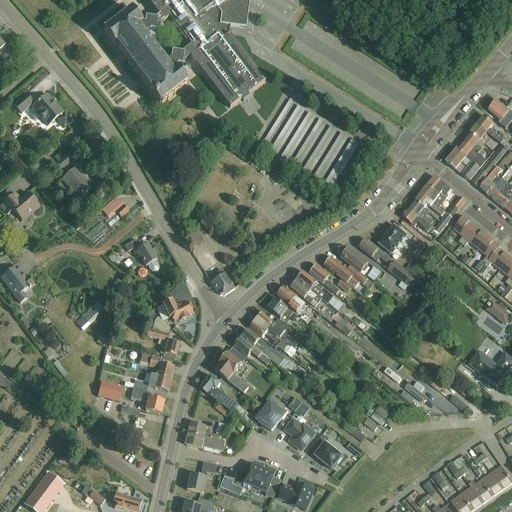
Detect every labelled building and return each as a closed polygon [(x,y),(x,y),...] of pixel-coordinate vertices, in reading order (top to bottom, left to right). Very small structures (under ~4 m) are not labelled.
[(145,0),(159,17),(151,23),(138,21),(131,12),(132,11),(130,11),(130,13),(104,33),(102,33),(102,34),(104,34),(113,47),(113,49),(115,49),(115,47),(128,63),(127,64),(136,75),(137,74),(149,91),(149,92),(147,92),(147,93),(148,93),(158,106),(158,108),(160,108),(162,108),(162,107),(163,106),(162,104),(186,86),(188,86),(187,86),(186,85),(184,83),(187,81),(186,81),(187,80),(187,79),(188,78),(188,77),(188,76),(187,75),(186,74),(186,73),(185,72),(184,72),(183,72),(181,73),(180,73),(178,75),(176,73),(176,71),(176,70),(181,70),(182,63),(190,57),(230,109),(241,100),(243,103),(249,98),(247,96),(265,82),(229,35),(230,27),(246,29),(249,0),(145,0)] [(0,57),(7,65),(14,59),(4,48),(5,47),(0,40),(0,57)] [(21,115),(33,104),(25,95),(13,106),(21,115)] [(63,115),(63,114),(47,96),(32,109),(48,127),(56,120),(57,120),(57,121),(64,129),(67,127),(69,127),(69,124),(72,122),(65,113),(63,115)] [(272,144),(298,104),(292,100),(266,140),(272,144)] [(504,119),(509,113),(496,103),(489,112),(501,122),(498,125),(505,130),(511,124),(504,119)] [(299,104),(273,150),(282,155),(308,109),(299,104)] [(289,164),(319,117),(311,112),(281,159),(289,164)] [(321,118),(295,162),(303,167),(329,123),(321,118)] [(484,118),(477,126),(486,134),(502,148),(506,142),(490,130),(493,126),(484,118)] [(307,170),(316,175),(339,129),(330,124),(307,170)] [(477,126),(470,135),(480,142),(486,134),(477,126)] [(341,131),(318,177),(327,181),(349,136),(341,131)] [(464,143),(457,151),(466,159),(480,170),(487,162),(483,159),(479,155),(482,151),(481,150),(476,146),(480,142),(470,135),(464,143)] [(329,184),(338,188),(360,142),(351,138),(329,184)] [(506,142),(502,148),(507,152),(511,147),(506,142)] [(502,148),(495,155),(500,160),(507,152),(502,148)] [(457,151),(446,164),(456,172),(460,175),(466,168),(467,169),(461,176),(470,183),(480,170),(466,159),(457,151)] [(500,160),(495,155),(489,164),(494,168),(500,160)] [(67,156),(60,163),(56,167),(60,171),(64,167),(71,161),(67,156)] [(254,164),(252,167),(259,172),(261,169),(254,164)] [(494,168),(489,164),(472,184),(477,188),(494,168)] [(487,197),(495,188),(490,184),(500,172),(497,169),(479,190),(487,197)] [(76,202),(91,189),(75,170),(63,181),(74,193),(71,196),(76,202)] [(428,186),(445,200),(451,192),(434,178),(428,186)] [(501,180),(501,181),(495,188),(487,197),(495,203),(509,187),(501,180)] [(428,186),(421,194),(439,209),(446,201),(445,200),(428,186)] [(511,191),(511,189),(509,187),(495,203),(503,210),(511,198),(511,194),(510,193),(511,191)] [(13,196),(0,206),(0,207),(7,215),(12,211),(22,222),(39,207),(28,194),(20,201),(17,201),(13,196)] [(439,209),(421,194),(414,202),(424,210),(427,206),(430,209),(431,208),(442,217),(444,214),(439,209)] [(511,198),(511,200),(503,210),(511,216),(511,215),(511,198)] [(460,199),(453,207),(458,211),(465,203),(460,199)] [(414,202),(408,210),(429,227),(433,223),(426,217),(429,214),(424,210),(414,202)] [(121,220),(128,213),(123,207),(116,214),(121,220)] [(453,207),(446,215),(451,219),(458,211),(453,207)] [(429,227),(408,210),(402,218),(414,228),(418,224),(423,228),(422,230),(427,235),(432,229),(429,227)] [(446,215),(440,223),(445,227),(451,219),(446,215)] [(461,246),(475,229),(463,219),(453,231),(462,239),(458,244),(461,246)] [(445,227),(440,223),(433,231),(438,235),(445,227)] [(407,237),(394,227),(379,246),(392,256),(407,237)] [(475,229),(461,246),(464,249),(468,244),(477,251),(487,238),(475,229)] [(250,235),(245,240),(251,246),(256,240),(250,235)] [(487,238),(477,251),(487,258),(482,264),(485,266),(498,250),(499,248),(487,238)] [(146,267),(148,266),(150,271),(152,273),(154,273),(157,273),(158,271),(159,269),(158,266),(156,262),(157,261),(154,255),(157,254),(153,247),(150,249),(148,245),(140,250),(138,247),(139,247),(135,241),(125,247),(128,253),(133,250),(135,253),(134,253),(137,259),(140,257),(146,267)] [(389,259),(378,251),(365,241),(359,249),(372,259),(377,263),(379,260),(385,264),(389,259)] [(204,272),(216,265),(204,244),(192,251),(204,272)] [(351,268),(361,275),(368,266),(362,260),(362,259),(350,250),(341,260),(351,268)] [(485,266),(484,268),(487,271),(491,265),(500,272),(500,273),(510,260),(510,259),(498,250),(485,266)] [(114,255),(108,259),(114,266),(119,262),(114,255)] [(473,255),(470,264),(477,267),(481,258),(473,255)] [(460,261),(465,265),(469,260),(464,256),(460,261)] [(368,281),(361,275),(351,268),(350,270),(345,267),(344,269),(332,259),(325,267),(342,280),(351,288),(355,291),(360,284),(364,287),(368,281)] [(511,261),(510,260),(500,273),(510,280),(506,285),(509,288),(511,283),(511,261)] [(416,280),(415,279),(394,263),(388,272),(409,288),(416,280)] [(479,268),(477,271),(479,273),(480,273),(482,271),(484,268),(485,266),(482,264),(479,268)] [(410,266),(406,271),(411,275),(416,270),(410,266)] [(23,294),(34,285),(28,277),(26,279),(16,267),(1,279),(20,305),(27,300),(23,294)] [(336,296),(340,292),(326,282),(330,277),(317,267),(310,276),(336,296)] [(374,269),(368,277),(375,282),(381,274),(374,269)] [(234,290),(224,275),(220,271),(207,279),(211,284),(219,296),(219,297),(223,297),(234,290)] [(298,282),(322,301),(328,305),(334,298),(328,293),(328,292),(317,284),(304,274),(298,282)] [(418,274),(415,279),(416,280),(422,285),(426,279),(418,274)] [(347,293),(351,288),(342,280),(338,286),(347,293)] [(322,301),(298,282),(291,290),(311,305),(311,306),(315,309),(322,301)] [(170,299),(160,304),(162,307),(165,314),(168,320),(171,318),(174,324),(178,322),(179,323),(190,317),(189,316),(193,314),(188,305),(193,302),(184,284),(170,299)] [(502,296),(507,290),(503,287),(498,293),(502,296)] [(305,304),(297,298),(285,288),(278,297),(290,307),(289,308),(297,314),(301,309),(305,304)] [(511,293),(507,290),(502,296),(506,299),(511,293)] [(290,318),(293,314),(275,300),(268,309),(281,319),(285,314),(290,318)] [(489,308),(487,311),(505,326),(511,318),(505,312),(507,310),(501,305),(499,308),(493,303),(491,306),(489,305),(488,307),(489,308)] [(83,331),(104,311),(97,304),(76,324),(83,331)] [(151,313),(148,317),(155,323),(158,319),(151,313)] [(410,313),(404,320),(410,325),(416,318),(410,313)] [(275,325),(262,315),(256,322),(277,340),(278,339),(282,342),(283,342),(286,344),(289,342),(283,337),(285,334),(275,325)] [(304,315),(301,319),(307,324),(311,320),(304,315)] [(355,317),(350,323),(363,333),(367,327),(355,317)] [(149,331),(147,339),(159,342),(158,346),(162,347),(160,355),(163,355),(176,359),(179,345),(167,342),(170,330),(158,319),(155,323),(152,332),(149,331)] [(276,323),(275,325),(287,334),(291,330),(278,320),(276,323)] [(277,340),(256,322),(250,330),(262,340),(265,336),(274,344),(273,345),(286,355),(291,349),(282,342),(278,339),(277,340)] [(338,323),(335,327),(342,332),(345,328),(338,323)] [(177,326),(172,331),(176,335),(181,330),(177,326)] [(29,332),(34,337),(39,333),(35,327),(29,332)] [(345,328),(342,332),(348,336),(351,333),(345,328)] [(249,331),(243,339),(271,361),(279,368),(285,360),(249,331)] [(437,336),(427,332),(424,339),(434,343),(437,336)] [(271,361),(243,339),(240,342),(238,340),(234,345),(236,347),(235,348),(248,359),(252,354),(267,366),(271,361)] [(246,360),(233,349),(228,355),(220,365),(221,366),(215,373),(243,395),(248,389),(233,377),(246,360)] [(48,350),(43,353),(48,360),(53,356),(48,350)] [(479,353),(469,366),(497,387),(511,366),(511,359),(505,355),(496,366),(479,353)] [(142,355),(140,364),(150,366),(149,369),(156,371),(155,377),(157,377),(170,380),(173,368),(157,364),(158,359),(142,355)] [(60,361),(55,364),(62,375),(67,372),(60,361)] [(134,386),(133,390),(150,394),(152,389),(153,390),(167,393),(170,380),(157,377),(155,377),(151,376),(146,375),(144,384),(135,382),(134,386)] [(232,415),(238,407),(216,391),(221,385),(211,377),(211,378),(207,377),(205,380),(206,383),(207,383),(201,390),(232,415)] [(432,387),(439,393),(446,385),(438,379),(432,387)] [(470,382),(465,388),(471,393),(475,387),(470,382)] [(426,398),(421,394),(413,388),(409,384),(404,390),(421,404),(426,398)] [(417,384),(413,388),(421,394),(424,390),(417,384)] [(133,390),(131,400),(138,402),(147,404),(145,412),(146,412),(161,416),(164,403),(149,399),(150,394),(133,390)] [(404,393),(401,397),(411,405),(414,401),(404,393)] [(454,397),(450,402),(463,412),(467,407),(454,397)] [(296,399),(290,408),(296,413),(296,412),(301,406),(302,404),(296,399)] [(429,399),(426,403),(434,410),(437,406),(429,399)] [(286,416),(288,413),(278,405),(276,409),(271,405),(257,422),(271,433),(279,424),(282,420),(283,420),(285,417),(286,416)] [(122,406),(121,414),(144,420),(146,412),(145,412),(122,406)] [(301,406),(296,412),(302,417),(307,410),(301,406)] [(218,407),(215,411),(224,418),(224,417),(229,421),(232,417),(227,413),(227,414),(218,407)] [(238,407),(232,415),(246,426),(252,419),(238,407)] [(385,421),(389,416),(379,408),(376,413),(385,421)] [(385,422),(375,414),(371,419),(381,427),(385,422)] [(232,419),(227,425),(230,428),(235,422),(232,419)] [(374,433),(378,427),(369,420),(364,426),(374,433)] [(302,453),(316,436),(316,435),(309,429),(304,426),(302,428),(297,424),(293,421),(290,425),(285,432),(290,436),(293,438),(293,439),(290,443),(302,453)] [(191,424),(188,434),(220,442),(221,438),(216,436),(206,434),(207,428),(192,424),(191,424)] [(349,424),(344,431),(361,445),(366,439),(356,431),(357,430),(349,424)] [(220,442),(188,434),(185,446),(202,451),(203,447),(223,452),(225,444),(220,442)] [(339,463),(343,458),(334,451),(326,445),(329,441),(323,436),(318,443),(313,449),(316,452),(319,453),(315,458),(325,466),(332,472),(339,463)] [(359,449),(354,455),(360,460),(365,454),(359,449)] [(485,455),(480,459),(483,463),(488,460),(485,455)] [(483,463),(480,459),(475,462),(478,467),(483,463)] [(453,464),(463,477),(468,474),(458,460),(453,464)] [(214,476),(216,467),(203,464),(200,478),(190,476),(186,491),(202,495),(207,474),(214,476)] [(463,477),(453,464),(448,467),(458,481),(463,477)] [(274,479),(274,477),(275,477),(275,476),(274,475),(270,474),(266,472),(261,470),(254,467),(252,467),(252,468),(249,477),(246,484),(245,484),(245,486),(246,486),(256,490),(266,494),(267,494),(266,497),(272,500),(273,500),(282,482),(281,482),(274,480),(274,479)] [(491,476),(503,492),(511,485),(511,482),(502,468),(491,476)] [(45,511),(53,502),(65,486),(62,484),(54,478),(48,474),(24,506),(31,511),(45,511)] [(448,488),(445,483),(444,484),(438,475),(433,478),(439,487),(442,492),(448,488)] [(503,492),(491,476),(481,483),(493,499),(503,492)] [(219,489),(229,493),(233,482),(224,478),(219,489)] [(493,499),(481,483),(475,487),(472,483),(469,486),(471,490),(483,506),(493,499)] [(428,484),(423,488),(431,498),(436,493),(428,484)] [(303,511),(306,511),(314,492),(305,488),(298,485),(295,491),(292,490),(284,487),(281,494),(279,500),(284,502),(290,504),(289,505),(289,506),(298,510),(303,511)] [(85,488),(81,494),(88,499),(89,499),(101,507),(105,502),(92,493),(85,488)] [(474,511),(483,506),(471,490),(461,496),(472,511),(474,511)] [(416,493),(411,497),(416,504),(422,499),(416,493)] [(138,511),(141,502),(125,498),(125,497),(116,494),(113,506),(116,507),(115,511),(119,511),(124,511),(125,510),(131,511),(138,511)] [(423,500),(426,505),(431,501),(428,496),(423,500)] [(472,511),(461,496),(451,504),(456,511),(472,511)] [(213,511),(214,506),(209,503),(198,500),(197,506),(184,503),(182,511),(213,511)] [(426,505),(423,500),(418,504),(422,509),(426,505)]
